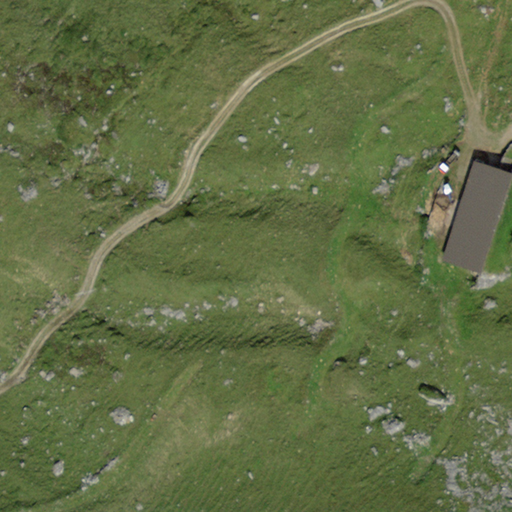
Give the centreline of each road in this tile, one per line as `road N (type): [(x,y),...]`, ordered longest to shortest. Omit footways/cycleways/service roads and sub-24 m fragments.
road 1 (track): [(511,134),(487,142),(473,129),(448,17),(437,4),(412,1),(349,25),(264,71),(241,93),(179,191),(115,238),(85,292),(0,387)]
road 2 (track): [(454,40),(430,78),(388,106),(362,140),(360,186),(335,258),(353,308),(350,327),(321,367),(316,405)]
road 3 (track): [(473,129),(432,247),(432,260),(452,279),(446,322),(457,402),(449,427),(424,453)]
road 4 (track): [(43,511),(76,501),(117,468),(196,365)]
